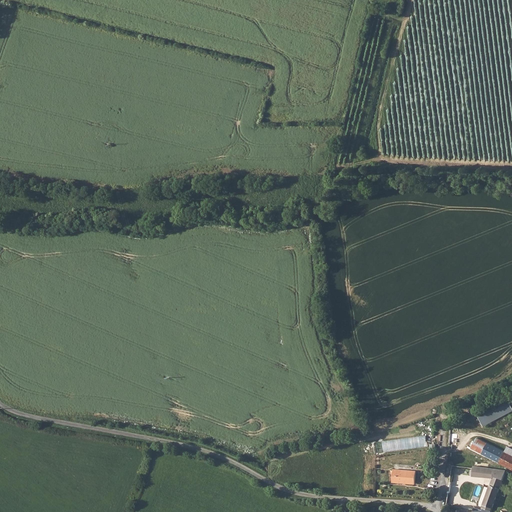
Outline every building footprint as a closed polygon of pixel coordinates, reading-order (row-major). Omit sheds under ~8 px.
[(484,426),(511,412),(511,405),(509,400),(479,415),(484,426)] [(375,453),(431,447),(430,441),(427,442),(427,436),(374,442),(375,453)] [(494,446),(488,457),(500,463),(500,462),(505,452),(494,446)] [(474,468),(449,465),(449,469),(452,469),(451,473),(450,473),(448,474),(448,476),(449,477),(451,478),(452,473),(493,478),(483,508),(485,508),(484,511),(475,507),(473,511),(474,511),(481,511),(482,511),(484,511),(490,511),(491,508),(493,507),(499,489),(500,489),(505,473),(506,470),(474,466),(474,468)] [(394,469),(393,482),(415,484),(416,471),(394,469)]
